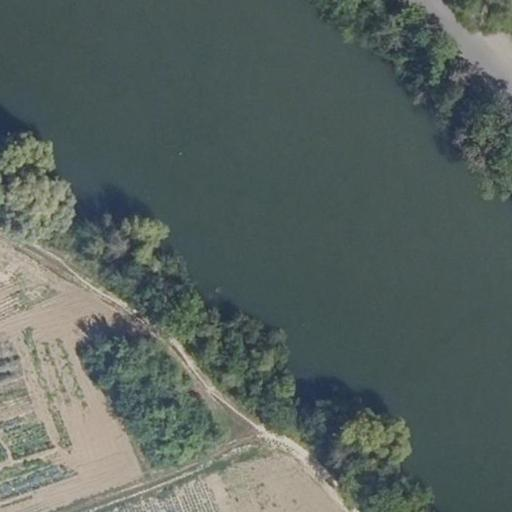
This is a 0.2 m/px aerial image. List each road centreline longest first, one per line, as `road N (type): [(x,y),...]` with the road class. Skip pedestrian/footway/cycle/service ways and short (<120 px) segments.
road 1 (track): [(0,227),(162,330),(221,401),(336,480),(360,511)]
road 2 (track): [(67,511),(273,434)]
